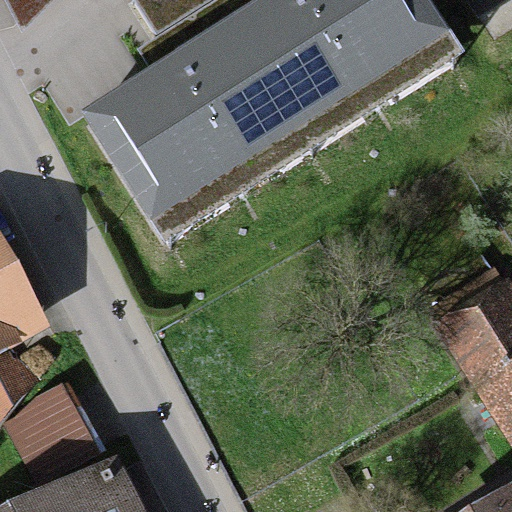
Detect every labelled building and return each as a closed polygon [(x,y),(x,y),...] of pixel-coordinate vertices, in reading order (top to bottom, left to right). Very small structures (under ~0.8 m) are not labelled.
[(236,35),(300,135),(356,99),(344,80),(366,67),(378,86),(444,44),(416,0),(312,0),(292,13),(286,4),(236,35)] [(231,152),(243,171),(300,135),(236,35),(187,67),(193,76),(164,94),(159,84),(92,127),(155,227),(222,184),(210,165),(231,152)] [(0,341),(33,324),(0,262),(0,341)] [(511,301),(496,276),(435,314),(511,434),(511,301)] [(18,361),(0,371),(0,428),(0,429),(41,382),(18,361)] [(82,482),(63,492),(68,501),(45,511),(129,511),(112,478),(86,492),(82,482)]
